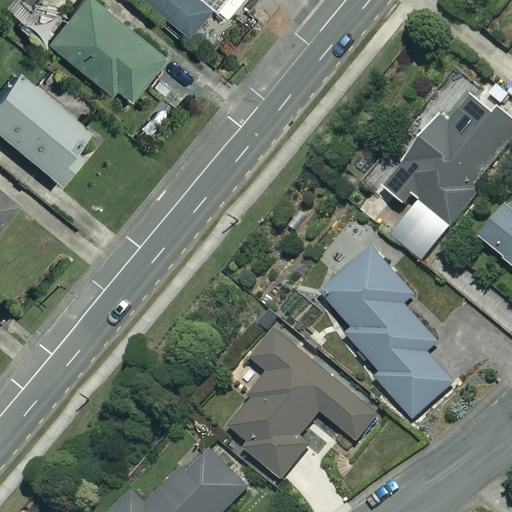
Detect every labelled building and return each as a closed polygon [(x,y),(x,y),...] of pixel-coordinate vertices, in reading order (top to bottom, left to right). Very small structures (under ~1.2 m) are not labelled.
[(164,53),(99,0),(78,0),(48,37),(125,101),(164,53)] [(147,0),(186,31),(209,3),(204,0),(147,0)] [(85,129),(14,70),(0,86),(0,137),(56,184),(79,156),(69,148),(85,129)] [(499,116),(474,97),(453,124),(444,117),(388,188),(407,203),(413,195),(452,226),(477,194),(473,190),(511,141),(511,119),(502,112),(499,116)] [(0,221),(14,205),(0,193),(0,221)] [(511,205),(508,202),(480,235),(511,262),(511,205)] [(416,296),(376,248),(325,291),(355,327),(349,332),(382,372),(378,376),(414,419),(458,382),(430,350),(440,342),(407,303),(416,296)] [(249,443),(246,447),(283,477),(316,438),(307,430),(322,411),(358,441),(381,414),(278,328),(253,358),(274,375),(230,427),(249,443)] [(224,511),(250,487),(209,447),(150,508),(134,492),(114,511),(224,511)]
